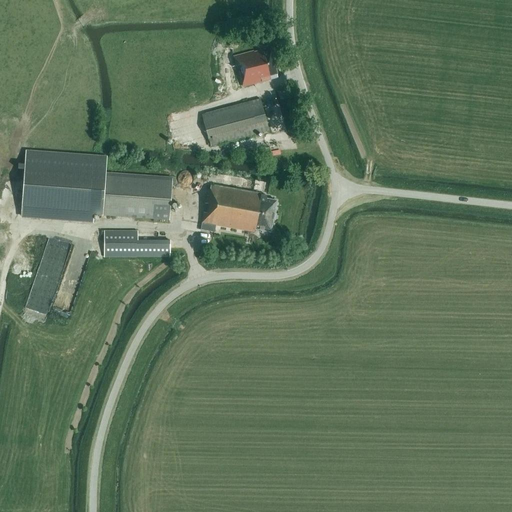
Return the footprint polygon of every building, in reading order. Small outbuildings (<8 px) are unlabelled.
[(208,84),(239,76),(242,87),(277,78),(269,48),(254,53),(254,51),(234,57),(231,58),(226,38),(197,45),(208,84)] [(260,99),(224,109),(202,115),(210,146),(268,131),(260,99)] [(107,159),(25,153),(25,165),(18,164),(18,169),(24,170),(21,218),(93,223),(93,215),(102,215),(169,220),(172,179),(106,174),(107,159)] [(260,181),(221,174),(219,186),(214,185),(214,187),(210,186),(209,196),(207,196),(200,230),(214,232),(216,225),(255,232),(255,230),(271,232),(276,201),(266,199),(267,196),(261,195),(261,194),(258,193),(260,181)] [(170,257),(170,241),(137,241),(137,231),(104,231),(104,257),(170,257)]
